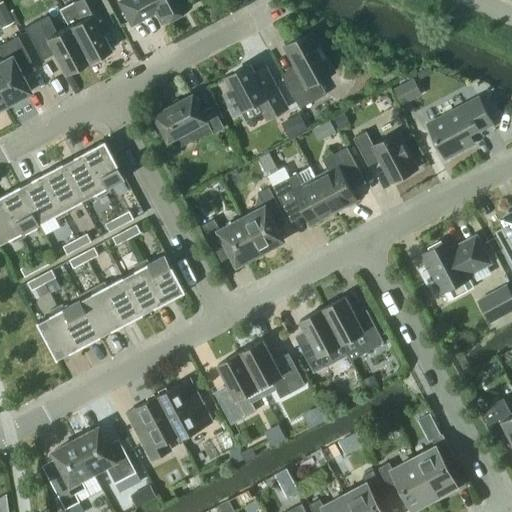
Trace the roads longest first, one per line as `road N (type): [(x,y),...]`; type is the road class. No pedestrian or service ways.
road 1 (residential): [(508,511),(365,245)]
road 2 (residential): [(0,438),(220,319)]
road 3 (residential): [(220,319),(104,99)]
road 4 (residential): [(104,99),(253,20)]
road 5 (residential): [(365,245),(511,167)]
road 6 (residential): [(220,319),(365,245)]
